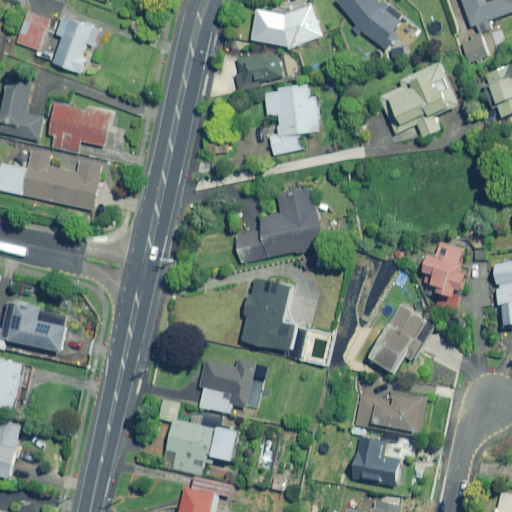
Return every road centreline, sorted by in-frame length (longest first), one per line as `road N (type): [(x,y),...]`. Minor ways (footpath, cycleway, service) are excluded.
road 1 (secondary): [(205,0),(144,269)]
road 2 (secondary): [(144,269),(90,511)]
road 3 (residential): [(0,238),(144,269)]
road 4 (residential): [(449,511),(462,453),(491,400)]
